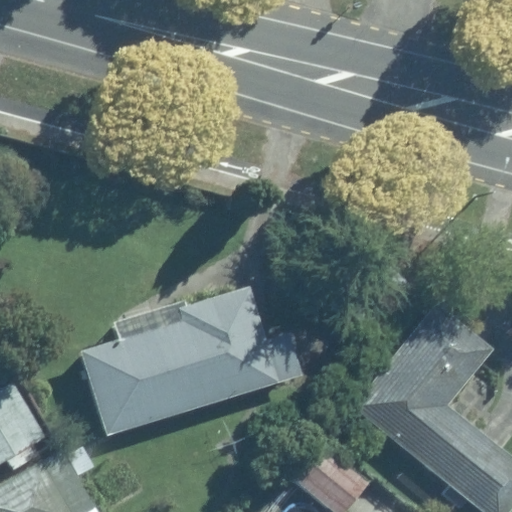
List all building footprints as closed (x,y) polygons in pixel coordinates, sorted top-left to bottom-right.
[(184,323),(85,352),(109,432),(277,381),(249,289),(180,310),(184,323)] [(491,348),(434,304),(353,406),(487,511),(508,511),(511,507),(511,459),(445,407),(491,348)] [(18,386),(0,395),(0,462),(46,437),(18,386)] [(334,511),(364,474),(313,435),(282,476),(328,511),(334,511)] [(69,511),(42,464),(0,487),(0,511),(69,511)]
